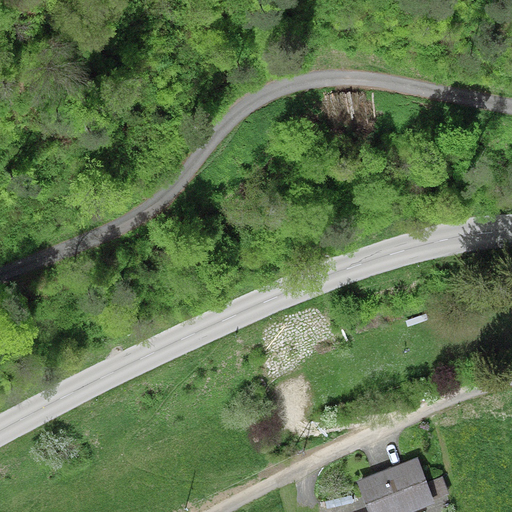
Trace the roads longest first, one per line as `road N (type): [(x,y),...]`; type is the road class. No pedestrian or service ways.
road 1 (unclassified): [(511,107),(358,78),(281,86),(230,117),(172,188),(132,219),(0,273)]
road 2 (secondary): [(511,230),(445,238),(295,287),(0,430)]
road 3 (residential): [(511,379),(429,409),(219,511)]
